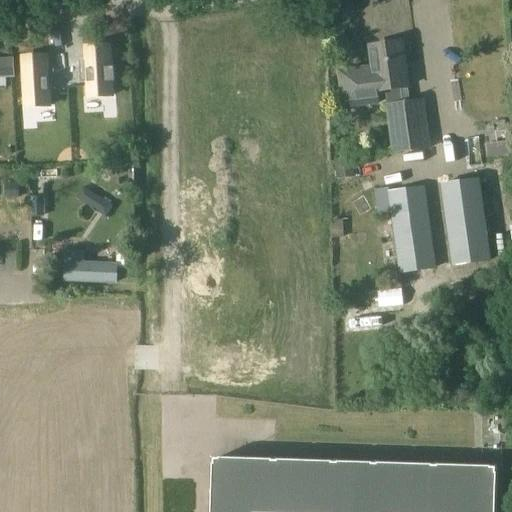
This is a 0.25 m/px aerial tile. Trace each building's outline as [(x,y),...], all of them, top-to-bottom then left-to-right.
[(100,43),(73,44),(74,102),(100,102),(100,43)] [(378,91),(387,90),(396,152),(431,147),(424,102),(410,104),(401,43),(370,47),(374,73),(364,75),(363,69),(339,72),(344,108),(379,103),(378,91)] [(22,52),(21,108),(47,107),(47,53),(22,52)] [(0,86),(5,86),(5,78),(14,78),(14,60),(0,60),(0,86)] [(363,117),(387,115),(386,103),(362,105),(363,117)] [(336,180),(351,178),(349,162),(335,164),(336,180)] [(119,165),(106,165),(107,176),(119,175),(119,165)] [(83,230),(111,216),(93,178),(65,191),(83,230)] [(453,266),(488,261),(477,181),(442,186),(453,266)] [(10,183),(10,195),(20,195),(20,183),(10,183)] [(389,190),(375,192),(378,211),(392,209),(389,190)] [(401,272),(432,267),(422,191),(391,196),(401,272)] [(34,195),(34,213),(45,213),(45,195),(34,195)] [(331,220),(331,238),(332,238),(343,238),(343,220),(331,220)] [(65,262),(65,281),(117,283),(118,264),(86,263),(86,253),(66,252),(65,262)] [(489,511),(490,475),(212,468),(210,511),(489,511)]
